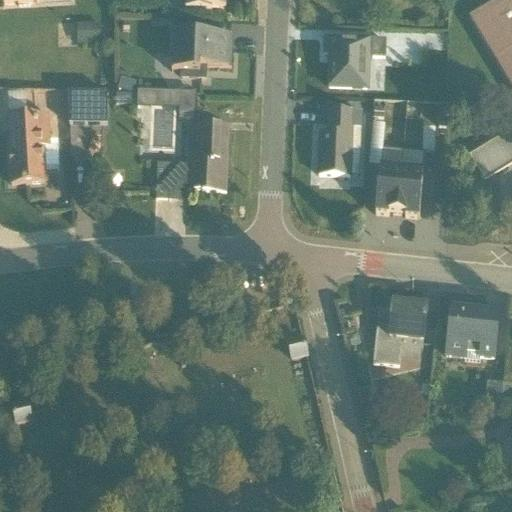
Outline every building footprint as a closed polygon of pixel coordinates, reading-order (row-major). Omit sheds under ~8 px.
[(1,0),(2,8),(41,6),(40,0),(1,0)] [(184,0),(183,15),(211,16),(211,12),(224,12),(224,0),(184,0)] [(511,0),(503,0),(468,22),(511,93),(511,0)] [(99,46),(98,27),(76,27),(77,47),(99,46)] [(442,37),(422,37),(421,55),(441,55),(442,37)] [(233,40),(172,38),(171,76),(180,76),(179,84),(206,84),(206,71),(232,71),(233,40)] [(385,45),(324,44),(323,59),(330,59),(329,93),(380,94),(381,63),(385,63),(385,45)] [(73,128),(108,127),(107,96),(73,96),(73,128)] [(194,125),(194,113),(194,97),(138,96),(138,111),(179,112),(179,124),(194,125)] [(359,117),(329,116),(328,139),(321,138),(319,181),(349,181),(351,132),(358,132),(359,117)] [(48,119),(6,121),(10,189),(45,187),(45,178),(58,177),(56,145),(49,145),(48,119)] [(180,195),(223,197),(226,130),(188,129),(186,168),(157,167),(155,204),(180,205),(180,195)] [(423,153),(434,153),(436,130),(424,129),(423,153)] [(470,163),(484,186),(511,168),(511,151),(505,141),(470,163)] [(396,218),(401,174),(378,172),(374,218),(387,220),(388,218),(396,218)] [(422,176),(401,174),(396,218),(404,219),(404,221),(417,222),(422,176)] [(392,315),(377,314),(371,368),(400,371),(401,364),(422,366),(427,313),(393,309),(392,315)] [(499,321),(449,315),(444,361),(494,367),(499,321)] [(293,364),(306,361),(301,343),(288,346),(293,364)] [(499,409),(501,387),(486,386),(484,408),(499,409)] [(511,388),(501,387),(499,409),(511,410),(511,388)] [(377,427),(369,391),(357,394),(365,430),(377,427)] [(11,410),(17,429),(32,425),(27,405),(11,410)]
